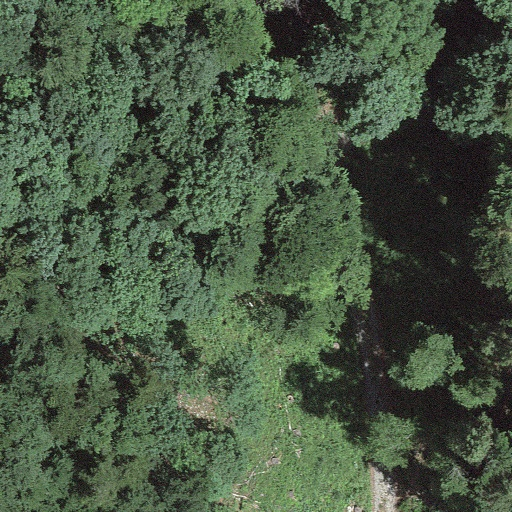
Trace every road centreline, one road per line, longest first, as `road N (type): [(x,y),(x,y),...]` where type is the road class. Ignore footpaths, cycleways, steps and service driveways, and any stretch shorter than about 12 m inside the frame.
road 1 (track): [(392,511),(338,203),(355,123),(489,125),(511,133)]
road 2 (track): [(355,123),(274,70),(243,0)]
